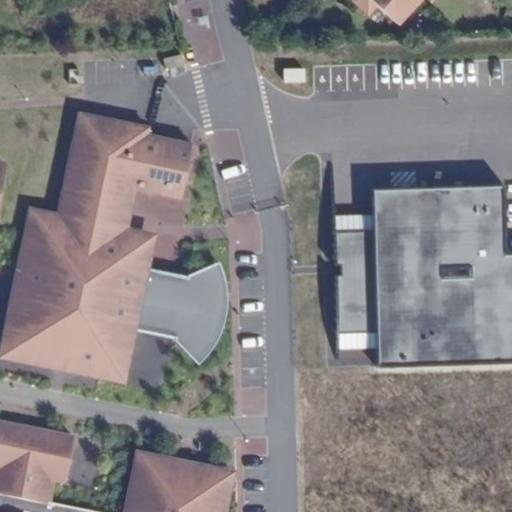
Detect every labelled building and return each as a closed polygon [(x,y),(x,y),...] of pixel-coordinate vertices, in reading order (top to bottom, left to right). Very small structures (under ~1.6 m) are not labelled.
[(372,8),(392,26),(416,0),(353,0),(348,6),(362,18),(372,8)] [(178,68),(175,57),(158,61),(160,72),(178,68)] [(304,68),(283,69),(283,82),(305,81),(304,68)] [(218,298),(217,290),(216,283),(213,275),(210,268),(185,279),(145,271),(148,256),(132,232),(124,231),(132,192),(176,202),(188,147),(143,137),(144,130),(74,116),(54,217),(26,211),(0,338),(0,361),(122,386),(132,334),(172,342),(191,362),(198,355),(203,348),(208,341),(211,334),(214,326),(213,317),(219,316),(217,298),(218,298)] [(511,361),(511,254),(495,255),(493,186),(368,191),(373,364),(511,361)] [(218,333),(223,315),(224,306),(224,297),(223,288),(221,282),(218,273),(215,266),(210,268),(213,275),(216,283),(217,290),(218,298),(217,298),(219,316),(213,317),(214,326),(211,334),(208,341),(203,348),(198,355),(191,362),(195,365),(203,358),(209,351),(214,342),(218,333)] [(0,437),(8,439),(10,429),(0,427),(0,437)] [(0,511),(68,511),(47,508),(52,486),(62,488),(72,442),(10,429),(8,439),(0,437),(0,511)] [(224,511),(232,475),(133,456),(121,511),(129,511),(135,502),(138,497),(146,488),(154,479),(164,470),(169,467),(194,472),(200,481),(204,490),(209,500),(212,510),(212,511),(224,511)] [(212,511),(212,510),(209,500),(204,490),(200,481),(194,472),(169,467),(164,470),(154,479),(146,488),(138,497),(135,502),(129,511),(212,511)]
